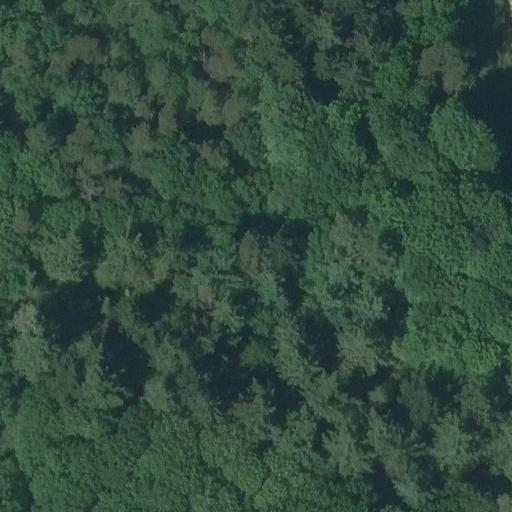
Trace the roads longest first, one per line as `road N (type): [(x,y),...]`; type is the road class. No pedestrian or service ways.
road 1 (track): [(202,511),(221,406),(268,302),(306,276),(511,253)]
road 2 (track): [(0,280),(28,408)]
